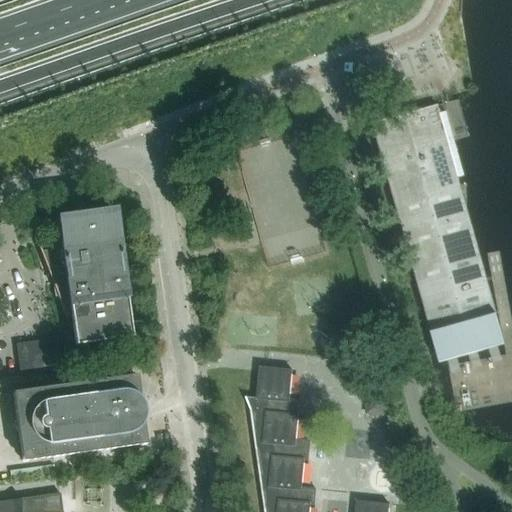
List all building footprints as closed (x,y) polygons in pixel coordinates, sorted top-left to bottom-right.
[(496,340),(503,338),(458,178),(464,176),(446,113),(440,115),(437,107),(373,125),(438,356),(466,349),(486,343),(496,340)] [(75,345),(131,337),(113,215),(58,222),(62,249),(41,252),(38,243),(36,244),(66,320),(67,320),(65,316),(71,315),(75,345)] [(17,361),(48,357),(45,338),(15,342),(17,361)] [(304,401),(289,399),(292,372),(260,368),(255,399),(247,398),(246,395),(244,396),(251,411),(267,511),(388,511),(389,505),(357,502),(355,511),(310,511),(311,506),(314,506),(316,490),(302,488),(305,462),(308,463),(310,446),(295,444),(298,417),(302,417),(304,401)] [(146,445),(136,376),(12,393),(22,462),(146,445)] [(387,418),(391,383),(368,380),(364,415),(387,418)] [(135,454),(118,456),(119,465),(137,463),(135,454)] [(62,511),(60,494),(0,502),(0,511),(62,511)]
